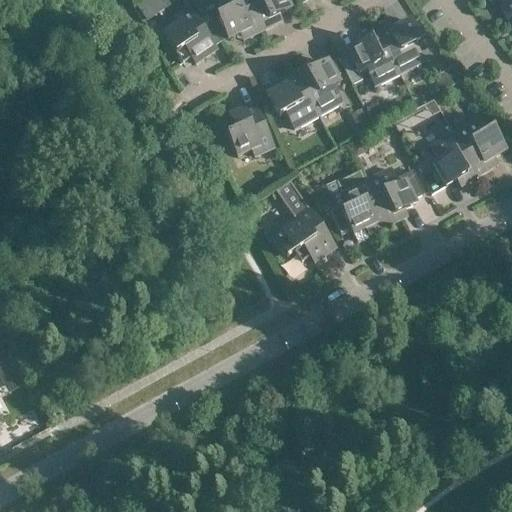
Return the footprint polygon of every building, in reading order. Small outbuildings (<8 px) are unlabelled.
[(165,0),(150,0),(137,9),(146,23),(170,7),(165,0)] [(263,35),(245,0),(216,0),(215,1),(223,17),(217,20),(227,42),(238,36),(243,45),(263,35)] [(245,0),(263,35),(283,25),(278,17),(289,11),(283,0),(245,0)] [(511,0),(498,0),(502,6),(499,8),(506,20),(511,17),(511,0)] [(188,11),(171,22),(175,28),(162,37),(181,66),(190,60),(194,66),(216,52),(188,11)] [(394,20),(375,30),(398,77),(422,64),(414,48),(421,45),(410,23),(399,29),(394,20)] [(398,77),(375,30),(355,40),(359,49),(348,54),(350,59),(340,64),(352,87),(368,79),(373,89),(398,77)] [(311,62),(292,73),(317,118),(341,105),(332,89),(338,86),(326,64),(316,71),(311,62)] [(450,70),(434,81),(443,94),(459,84),(450,70)] [(317,118),(292,73),(272,84),(277,92),(266,99),(278,120),(284,116),(293,132),(317,118)] [(464,90),(455,96),(459,103),(462,103),(469,99),(464,90)] [(252,105),(239,111),(229,116),(232,123),(222,127),(236,159),(251,153),(254,159),(273,151),(252,105)] [(362,111),(352,116),(364,136),(373,131),(362,111)] [(476,121),(452,135),(479,180),(498,168),(493,160),(504,154),(491,133),(485,137),(476,121)] [(479,180),(452,135),(429,149),(438,165),(432,169),(445,189),(455,183),(460,191),(479,180)] [(358,145),(348,151),(354,161),(362,156),(363,152),(358,145)] [(384,161),(360,173),(388,231),(408,221),(404,212),(415,207),(413,203),(423,197),(412,173),(394,182),(384,161)] [(388,231),(360,173),(335,185),(345,206),(328,214),(340,238),(350,233),(352,237),(364,232),(368,240),(388,231)] [(292,219),(289,222),(269,236),(286,260),(293,255),(300,265),(309,259),(313,265),(334,250),(289,185),(275,195),(292,219)] [(3,347),(0,348),(0,366),(1,368),(12,362),(3,347)]
